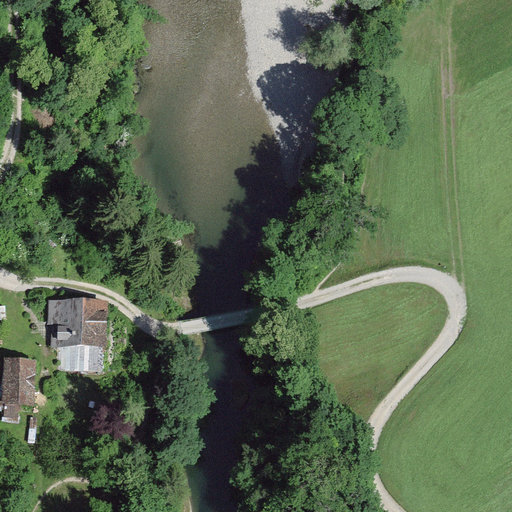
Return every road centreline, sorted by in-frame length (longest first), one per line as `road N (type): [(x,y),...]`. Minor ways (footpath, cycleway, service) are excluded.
road 1 (track): [(399,511),(371,478),(373,437),(450,336),(458,314),(446,285),(425,275),(385,277),(283,309),(162,332),(101,294),(0,275)]
road 2 (track): [(454,295),(442,57)]
road 3 (track): [(0,176),(16,115),(11,0)]
